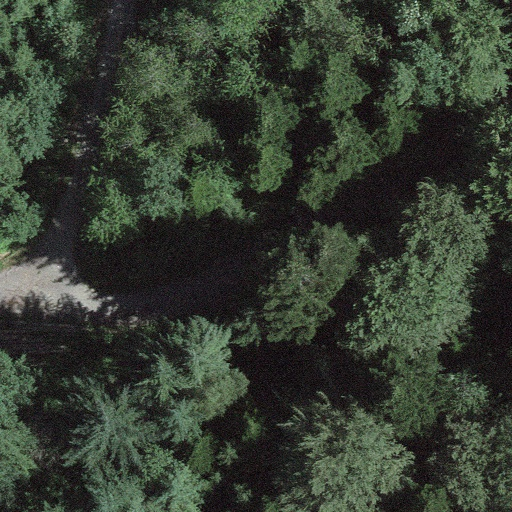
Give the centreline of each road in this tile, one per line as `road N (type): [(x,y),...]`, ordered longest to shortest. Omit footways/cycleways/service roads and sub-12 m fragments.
road 1 (track): [(0,293),(112,308),(194,290),(511,95)]
road 2 (track): [(34,293),(118,0)]
